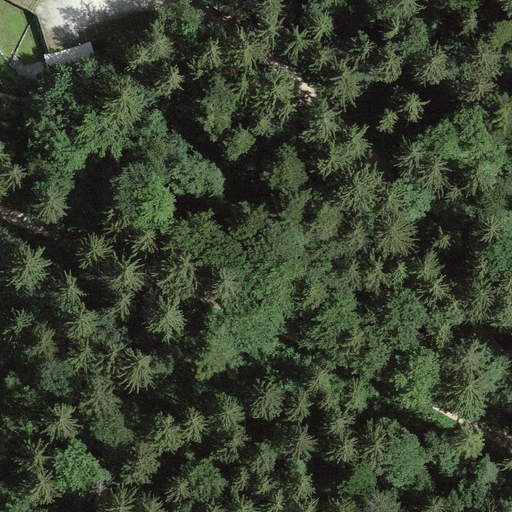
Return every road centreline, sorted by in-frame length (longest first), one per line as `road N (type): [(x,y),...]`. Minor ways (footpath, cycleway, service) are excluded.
road 1 (track): [(511,441),(243,311),(0,212)]
road 2 (track): [(511,367),(477,319),(409,186),(182,0)]
